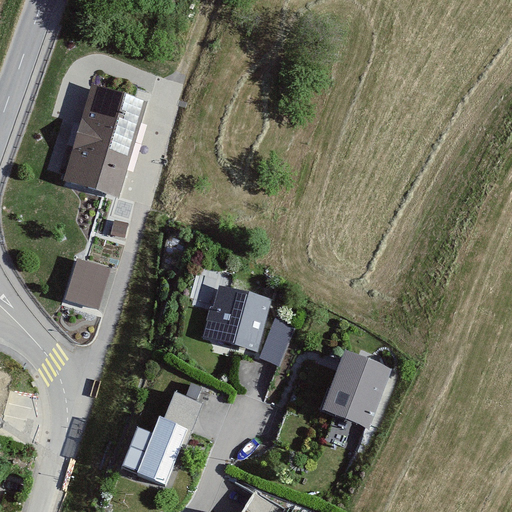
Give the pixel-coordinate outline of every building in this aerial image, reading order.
[(115,200),(143,106),(93,91),(64,185),(115,200)] [(108,272),(77,263),(65,302),(96,311),(108,272)] [(248,354),(264,300),(215,286),(199,340),(248,354)] [(278,314),(260,357),(280,365),(298,322),(278,314)] [(388,372),(348,358),(327,415),(367,430),(388,372)] [(201,406),(175,397),(166,422),(161,420),(156,435),(140,430),(125,470),(171,487),(201,406)] [(271,511),(248,497),(237,511),(271,511)]
